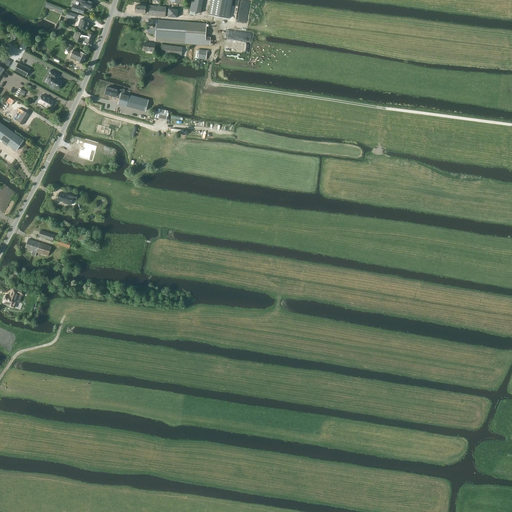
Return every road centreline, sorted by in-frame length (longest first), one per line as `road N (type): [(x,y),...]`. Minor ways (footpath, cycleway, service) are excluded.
road 1 (track): [(511,124),(217,84),(208,74),(220,42),(214,22),(190,18)]
road 2 (unclassified): [(0,253),(78,98),(116,0)]
road 3 (track): [(240,134),(150,126),(77,100)]
